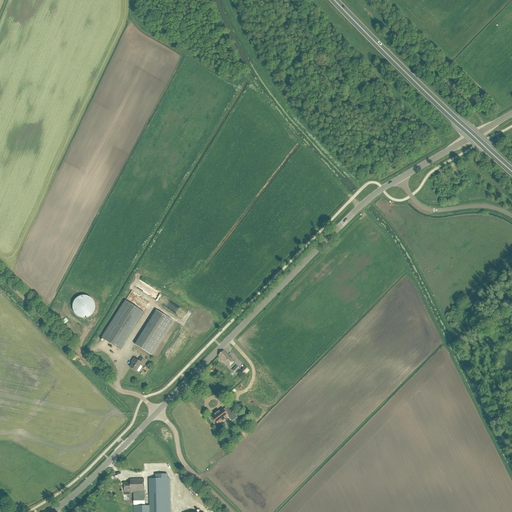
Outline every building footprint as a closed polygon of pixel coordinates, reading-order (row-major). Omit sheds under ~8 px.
[(95,305),(94,302),(91,299),(88,297),(84,296),(81,296),(77,298),(75,300),(73,304),(72,307),(73,311),(75,314),(78,317),(81,318),(85,319),(88,318),(91,315),(94,312),(95,309),(95,305)] [(120,351),(144,313),(126,302),(102,339),(120,351)] [(135,345),(152,356),(174,322),(157,311),(135,345)] [(224,351),(218,356),(229,367),(234,361),(224,351)] [(145,362),(140,359),(138,361),(134,359),(131,363),(132,363),(129,368),(136,372),(140,366),(142,367),(145,362)] [(236,375),(241,370),(237,366),(232,371),(236,375)] [(245,376),(249,371),(245,367),(241,372),(245,376)] [(230,417),(234,415),(227,405),(213,416),(218,424),(229,416),(230,417)] [(169,511),(169,478),(167,478),(167,473),(156,474),(156,479),(149,479),(149,506),(133,506),(133,511),(169,511)] [(145,493),(144,479),(130,479),(131,483),(125,483),(125,492),(131,492),(131,493),(145,493)]
